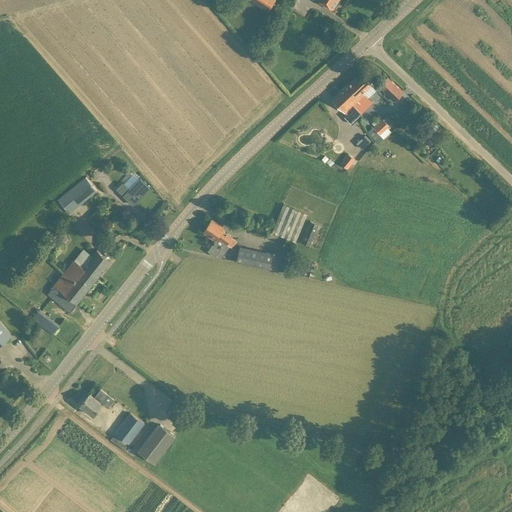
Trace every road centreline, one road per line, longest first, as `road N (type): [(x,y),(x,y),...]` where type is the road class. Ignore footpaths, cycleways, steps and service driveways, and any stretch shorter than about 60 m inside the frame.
road 1 (tertiary): [(0,443),(156,251),(368,41)]
road 2 (unclassified): [(511,179),(368,41)]
